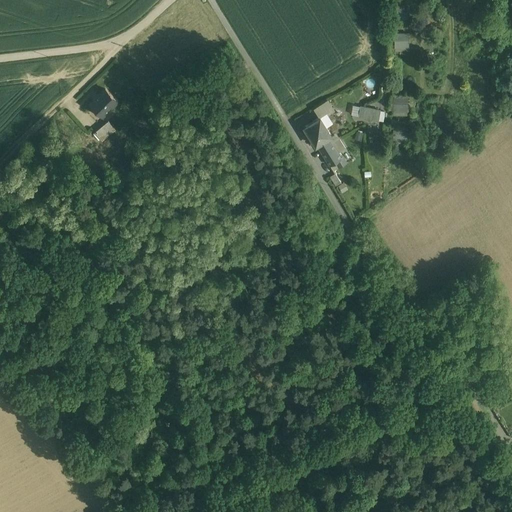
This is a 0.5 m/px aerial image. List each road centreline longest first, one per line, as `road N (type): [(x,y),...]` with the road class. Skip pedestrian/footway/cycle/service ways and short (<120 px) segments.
road 1 (residential): [(210,0),(363,252),(451,356),(511,453)]
road 2 (track): [(0,168),(173,0)]
